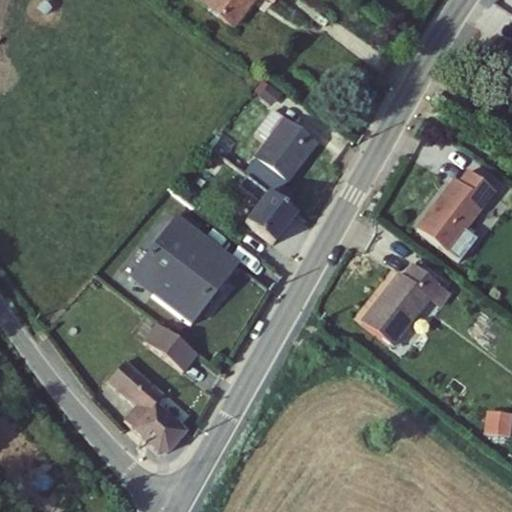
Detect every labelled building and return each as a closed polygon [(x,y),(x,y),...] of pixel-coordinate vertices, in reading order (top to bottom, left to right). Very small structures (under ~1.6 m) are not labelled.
[(257,0),(174,0),(216,28),(235,0),(251,0),(255,3),(257,0)] [(511,95),(502,111),(511,116),(511,95)] [(279,180),(311,142),(269,107),(256,122),(267,132),(248,155),(279,180)] [(234,170),(196,140),(188,149),(227,181),(234,170)] [(288,214),(249,183),(244,189),(249,195),(231,217),(265,244),(288,214)] [(421,246),(454,268),(497,200),(473,183),(463,198),(456,192),(421,246)] [(222,272),(162,221),(116,280),(175,329),(222,272)] [(358,338),(390,362),(434,295),(412,278),(404,291),(396,285),(358,338)] [(141,346),(186,373),(199,353),(154,325),(141,346)] [(118,365),(111,370),(128,388),(134,382),(118,365)] [(111,370),(102,379),(137,417),(132,422),(128,418),(122,424),(153,461),(174,440),(147,409),(152,403),(134,382),(128,388),(111,370)] [(511,414),(485,413),(484,437),(511,437),(511,414)]
